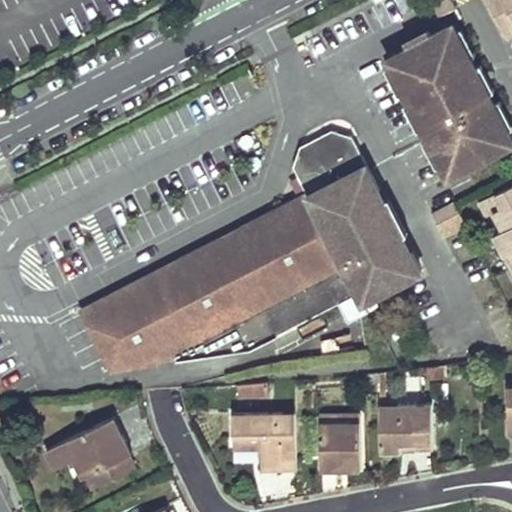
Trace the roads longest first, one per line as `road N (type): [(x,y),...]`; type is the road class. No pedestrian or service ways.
road 1 (residential): [(0,139),(252,6)]
road 2 (residential): [(511,487),(481,483),(334,511)]
